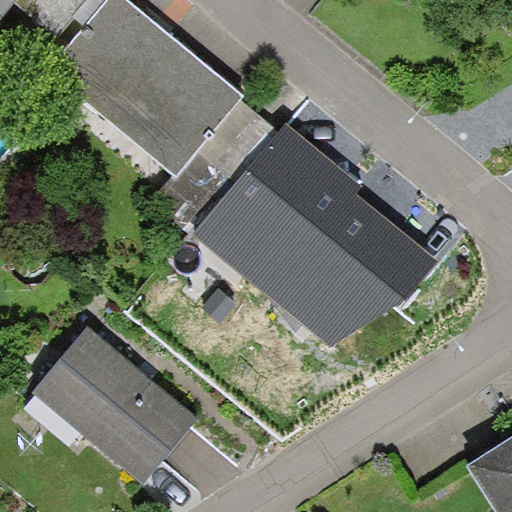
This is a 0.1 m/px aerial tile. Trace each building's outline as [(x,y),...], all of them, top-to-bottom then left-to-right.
[(0,0),(0,22),(16,4),(18,0),(0,0)] [(109,0),(18,0),(16,4),(70,48),(109,0)] [(245,99),(125,0),(109,0),(70,48),(47,75),(172,178),(176,181),(242,102),(245,99)] [(302,152),(242,102),(176,181),(172,178),(155,199),(216,256),(257,206),(302,152)] [(357,190),(305,147),(302,152),(257,206),(283,227),(261,254),(350,327),(409,255),(346,204),(357,190)] [(199,421),(87,329),(32,396),(144,488),(199,421)] [(511,511),(511,441),(468,469),(494,511),(511,511)]
